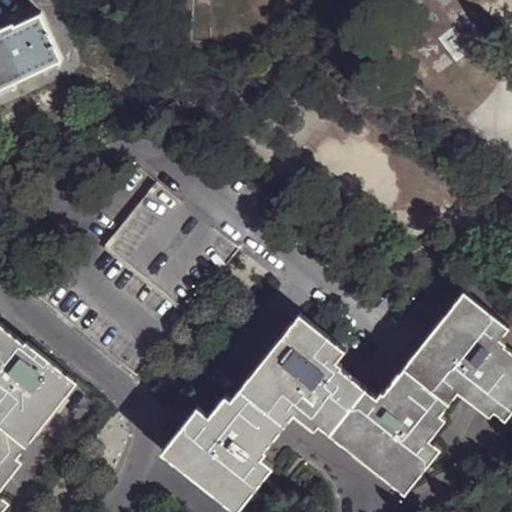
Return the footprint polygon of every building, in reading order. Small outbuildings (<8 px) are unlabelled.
[(0,35),(0,90),(64,61),(43,16),(18,27),(17,25),(1,31),(2,35),(0,35)] [(218,237),(135,170),(33,298),(117,364),(218,237)] [(475,390),(501,411),(511,418),(511,416),(511,362),(498,352),(500,350),(494,346),(502,335),(457,301),(377,401),(375,398),(370,405),(333,377),(334,375),(328,370),(337,359),(292,323),(223,410),(213,422),(206,417),(194,410),(161,454),(237,511),(271,469),(261,458),(265,454),(263,451),(293,413),(299,418),(304,412),(318,423),(405,491),(442,445),(436,440),(442,433),(435,429),(447,414),(464,391),(470,396),(475,390)] [(0,478),(13,463),(74,385),(26,346),(23,349),(0,331),(0,511),(2,511),(6,508),(0,502),(0,478)] [(496,416),(501,411),(475,390),(470,396),(496,416)] [(213,422),(223,410),(216,405),(206,417),(213,422)] [(314,429),(318,423),(304,412),(299,418),(314,429)] [(453,419),(447,414),(435,429),(442,433),(453,419)] [(0,491),(19,468),(13,463),(0,478),(0,491)]
